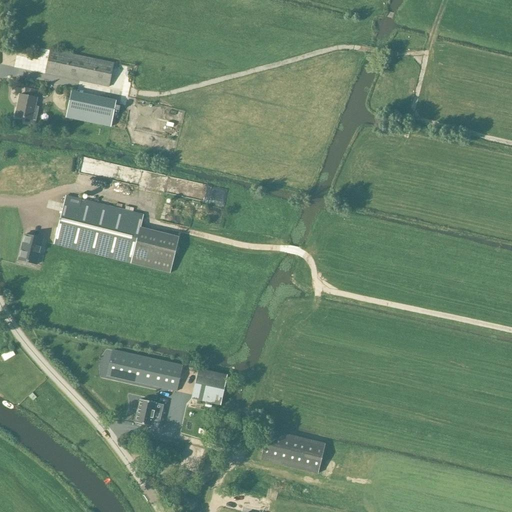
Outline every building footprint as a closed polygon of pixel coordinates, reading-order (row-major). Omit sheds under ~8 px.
[(50,50),(44,75),(109,88),(114,63),(50,50)] [(15,117),(25,119),(24,123),(35,125),(39,108),(35,107),(38,91),(25,88),(23,96),(19,95),(15,117)] [(65,118),(110,128),(116,101),(71,92),(65,118)] [(53,245),(131,265),(170,274),(177,245),(139,235),(144,215),(66,196),(53,245)] [(18,260),(37,265),(43,240),(24,235),(18,260)] [(112,349),(111,352),(110,360),(106,377),(177,392),(182,364),(112,349)] [(191,400),(221,406),(228,375),(198,369),(191,400)] [(135,423),(150,427),(151,427),(151,426),(156,404),(156,403),(140,400),(140,401),(135,423)] [(267,430),(260,460),(317,474),(325,444),(267,430)] [(180,451),(159,445),(138,439),(135,451),(177,462),(180,451)] [(188,444),(184,456),(189,457),(185,470),(197,473),(204,450),(188,444)]
